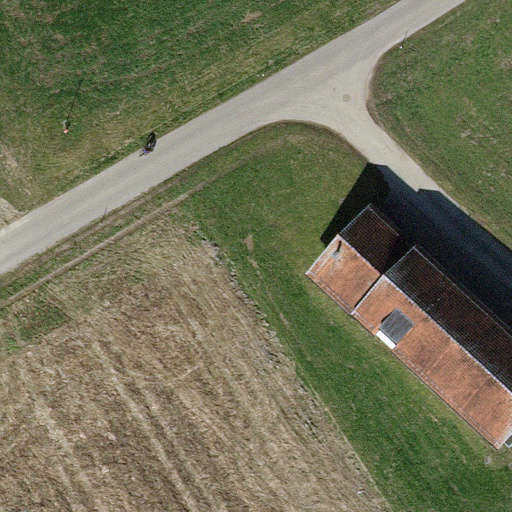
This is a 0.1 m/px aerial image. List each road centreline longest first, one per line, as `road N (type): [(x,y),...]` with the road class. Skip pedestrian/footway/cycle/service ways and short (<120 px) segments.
road 1 (track): [(0,256),(433,0)]
road 2 (track): [(309,78),(511,266)]
